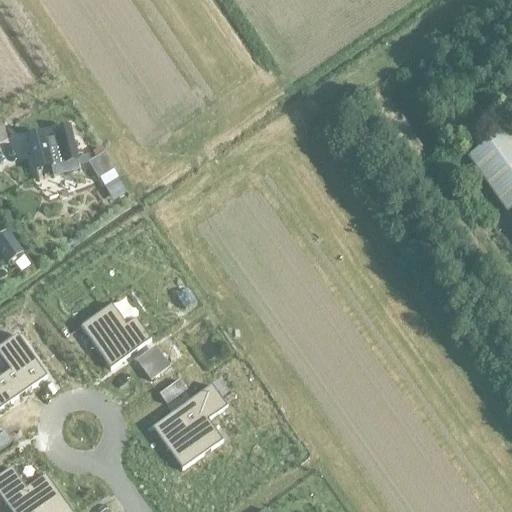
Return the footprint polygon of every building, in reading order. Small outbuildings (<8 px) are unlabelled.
[(28,139),(27,140),(35,172),(36,172),(50,168),(53,179),(80,173),(77,162),(69,130),(68,130),(69,130),(58,133),(58,132),(57,133),(43,136),(42,136),(43,136),(29,140),(28,139)] [(468,160),(507,216),(508,217),(511,214),(511,138),(507,132),(468,160)] [(94,154),(97,159),(106,155),(103,149),(94,154)] [(97,159),(91,163),(99,178),(114,170),(106,155),(97,159)] [(7,234),(0,238),(0,252),(9,265),(23,256),(7,234)] [(110,305),(79,327),(109,369),(150,340),(135,319),(125,326),(110,305)] [(0,358),(10,372),(0,378),(0,411),(47,378),(17,336),(0,347),(0,358)] [(155,347),(135,361),(149,380),(168,367),(155,347)] [(177,382),(158,396),(159,396),(165,404),(164,405),(165,405),(184,391),(177,382)] [(211,386),(151,428),(181,471),(222,442),(207,421),(226,407),(211,386)] [(5,434),(0,438),(0,452),(12,444),(12,443),(11,444),(5,436),(6,435),(5,434)] [(12,470),(0,478),(0,499),(9,511),(70,511),(46,477),(27,491),(12,470)]
